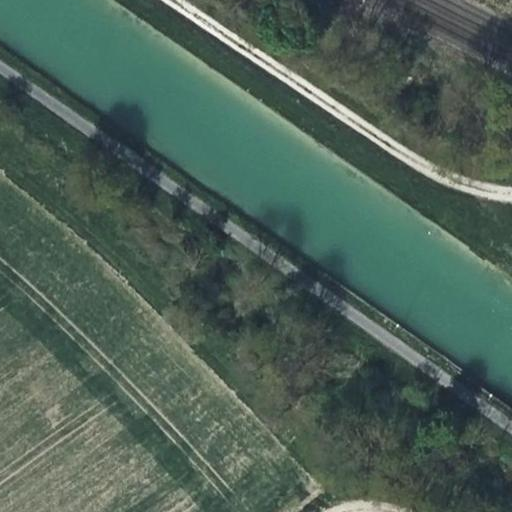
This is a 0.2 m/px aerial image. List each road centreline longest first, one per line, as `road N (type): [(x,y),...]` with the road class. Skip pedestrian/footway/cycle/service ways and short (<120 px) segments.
road 1 (track): [(340,509),(91,235),(0,172)]
road 2 (track): [(511,200),(441,182),(174,0)]
